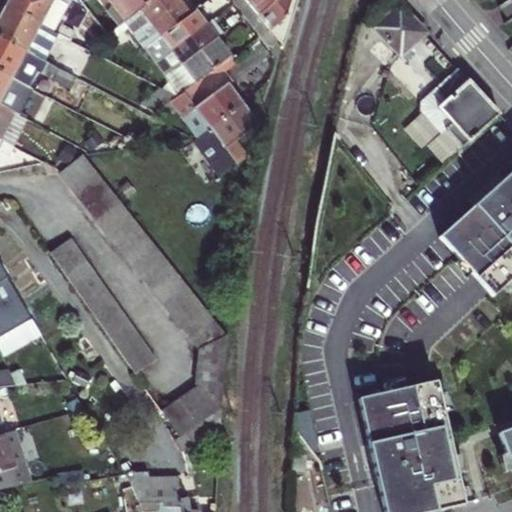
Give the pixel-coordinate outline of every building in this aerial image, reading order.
[(8,0),(3,13),(0,18),(0,28),(44,53),(48,55),(62,28),(55,24),(10,0),(8,0)] [(66,0),(10,0),(55,24),(66,0)] [(128,16),(139,6),(147,0),(103,0),(121,21),(128,16)] [(147,0),(139,6),(150,20),(174,2),(172,0),(147,0)] [(245,0),(258,16),(276,0),(245,0)] [(286,14),(291,0),(276,0),(258,16),(279,40),(285,23),(287,17),(286,14)] [(150,20),(159,32),(183,13),(178,7),(174,2),(150,20)] [(159,32),(170,46),(201,22),(197,16),(190,8),(183,13),(159,32)] [(376,30),(401,57),(424,34),(400,8),(376,30)] [(121,21),(128,30),(135,24),(128,16),(121,21)] [(170,46),(180,60),(211,36),(206,28),(201,22),(170,46)] [(284,40),(289,27),(285,23),(279,40),(283,46),(285,41),(284,40)] [(128,30),(132,34),(139,29),(135,24),(128,30)] [(0,62),(31,79),(35,82),(45,65),(74,81),(79,72),(48,55),(44,53),(0,28),(0,62)] [(132,34),(135,38),(142,33),(139,29),(132,34)] [(135,38),(141,46),(148,41),(142,33),(135,38)] [(193,76),(210,64),(225,53),(218,45),(211,36),(180,60),(193,76)] [(141,46),(149,55),(157,48),(150,39),(148,41),(141,46)] [(167,60),(161,52),(157,48),(149,55),(158,66),(167,60)] [(0,98),(20,110),(35,82),(31,79),(0,62),(0,98)] [(182,95),(205,126),(238,102),(223,81),(210,64),(193,76),(185,82),(177,88),(174,90),(171,94),(174,100),(182,95)] [(185,82),(172,66),(163,72),(177,88),(185,82)] [(498,113),(456,68),(433,89),(444,101),(436,109),(451,125),(445,130),(461,147),(498,113)] [(0,133),(6,136),(20,110),(0,98),(0,133)] [(245,112),(238,102),(205,126),(195,133),(208,154),(213,163),(238,145),(232,137),(252,122),(245,112)] [(18,143),(33,117),(20,110),(6,136),(18,143)] [(311,292),(397,210),(341,126),(314,227),(306,293),(311,292)] [(12,154),(18,143),(6,136),(0,133),(0,147),(12,154)] [(56,172),(65,184),(89,164),(80,153),(56,172)] [(65,184),(74,195),(98,176),(89,164),(65,184)] [(511,172),(442,238),(496,297),(511,281),(511,172)] [(74,195),(83,207),(106,187),(98,176),(74,195)] [(83,207),(92,218),(116,198),(106,187),(83,207)] [(92,218),(101,230),(125,210),(116,198),(92,218)] [(101,230),(109,241),(134,221),(125,210),(101,230)] [(109,241),(119,253),(144,234),(134,221),(109,241)] [(119,253),(128,265),(152,245),(144,234),(119,253)] [(66,236),(56,243),(72,265),(82,258),(66,236)] [(47,249),(62,272),(72,265),(56,243),(47,249)] [(152,245),(128,265),(137,277),(162,257),(152,245)] [(137,277),(146,289),(172,269),(162,257),(137,277)] [(62,272),(71,283),(90,270),(82,258),(72,265),(62,272)] [(146,289),(155,300),(181,281),(172,269),(146,289)] [(0,336),(31,323),(0,270),(0,336)] [(71,283),(79,296),(98,282),(90,270),(71,283)] [(155,300),(164,311),(190,292),(181,281),(155,300)] [(79,296),(87,308),(107,294),(98,282),(79,296)] [(164,311),(173,323),(198,303),(190,292),(164,311)] [(107,294),(87,308),(96,321),(116,307),(107,294)] [(173,323),(183,335),(208,315),(198,303),(173,323)] [(96,321),(104,333),(124,319),(116,307),(96,321)] [(185,338),(185,347),(221,331),(208,315),(183,335),(185,338)] [(124,319),(104,333),(111,344),(132,331),(124,319)] [(132,331),(111,344),(120,357),(141,344),(132,331)] [(185,347),(184,363),(220,363),(221,331),(185,347)] [(148,355),(141,344),(120,357),(129,369),(148,355)] [(184,363),(184,377),(216,409),(217,410),(220,363),(184,363)] [(0,372),(0,385),(10,385),(5,372),(0,372)] [(184,377),(184,394),(199,420),(216,409),(184,377)] [(360,404),(384,511),(460,511),(466,511),(438,387),(360,404)] [(199,420),(184,394),(171,403),(187,428),(199,420)] [(187,428),(171,403),(158,412),(175,437),(187,428)] [(187,428),(175,437),(183,448),(217,426),(217,410),(216,409),(199,420),(187,428)] [(0,488),(25,483),(13,432),(0,435),(0,488)] [(511,432),(501,437),(511,464),(511,432)] [(306,457),(293,441),(290,481),(304,482),(305,476),(306,457)] [(140,511),(198,511),(198,504),(186,505),(186,496),(185,491),(178,492),(176,472),(146,476),(145,470),(119,473),(120,475),(122,478),(128,487),(137,505),(140,511)] [(197,495),(186,496),(186,505),(198,504),(197,495)]
